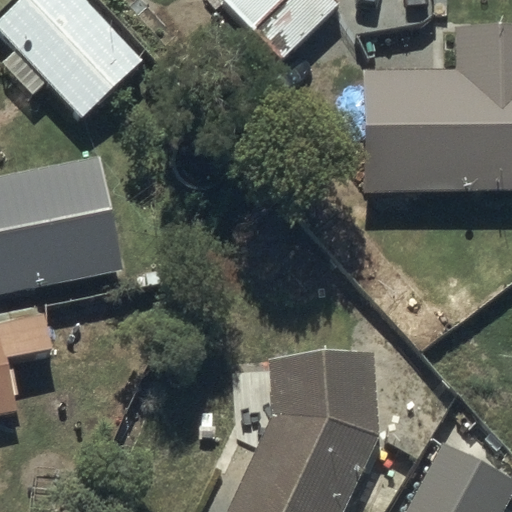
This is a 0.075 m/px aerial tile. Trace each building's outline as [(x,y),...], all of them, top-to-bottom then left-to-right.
[(75,0),(22,0),(0,21),(0,41),(80,126),(141,68),(75,0)] [(0,0),(0,13),(12,0),(0,0)] [(337,8),(328,0),(225,0),(221,4),(280,65),(337,8)] [(362,77),(361,198),(511,198),(511,37),(449,37),(449,78),(362,77)] [(94,166),(0,183),(0,302),(115,282),(94,166)] [(339,268),(306,297),(342,337),(374,307),(339,268)] [(41,318),(0,326),(0,418),(12,416),(2,366),(49,356),(41,318)] [(345,511),(376,440),(373,364),(265,368),(267,424),(229,511),(345,511)] [(504,511),(511,498),(511,485),(439,448),(406,511),(504,511)]
